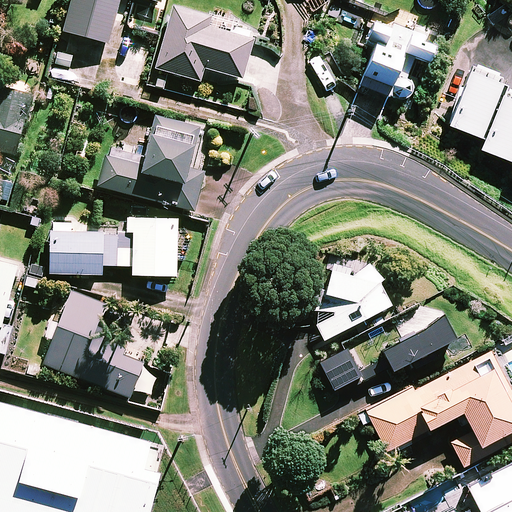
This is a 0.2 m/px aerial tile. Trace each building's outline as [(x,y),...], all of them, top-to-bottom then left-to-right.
[(72,0),(63,32),(107,45),(119,0),(147,0),(159,3),(159,0),(72,0)] [(228,26),(232,12),(213,6),(210,18),(173,7),(155,70),(200,83),(203,69),(241,80),(253,41),(248,39),(250,32),(228,26)] [(358,86),(409,107),(421,78),(408,73),(413,61),(425,66),(433,47),(422,43),(424,38),(391,25),(389,30),(373,23),(364,45),(373,49),(358,86)] [(511,104),(499,99),(506,80),(458,61),(449,85),(461,89),(446,127),(482,142),(478,152),(511,165),(511,169),(509,176),(511,176),(511,104)] [(0,150),(15,154),(30,96),(27,95),(30,84),(12,79),(9,91),(0,88),(0,150)] [(188,167),(195,138),(161,130),(153,128),(145,158),(108,149),(98,186),(194,210),(204,171),(188,167)] [(41,196),(23,194),(20,212),(38,215),(41,196)] [(131,276),(177,277),(179,218),(122,217),(122,232),(98,231),(99,223),(50,221),(48,273),(103,275),(104,266),(131,267),(131,276)] [(391,304),(380,285),(385,279),(370,264),(334,256),(327,288),(313,285),(308,311),(322,340),(391,304)] [(0,331),(18,264),(0,258),(0,331)] [(105,303),(72,290),(43,363),(129,397),(133,387),(149,394),(157,374),(141,368),(144,362),(91,341),(105,303)] [(359,371),(346,346),(319,359),(334,389),(357,377),(361,383),(391,367),(392,370),(453,338),(435,304),(396,325),(403,339),(382,350),(385,357),(359,371)] [(410,389),(359,416),(364,426),(371,423),(386,451),(463,412),(472,431),(451,442),(465,468),(511,443),(511,391),(491,351),(412,391),(410,389)] [(511,511),(511,462),(467,485),(481,511),(456,511),(449,498),(422,511),(406,511),(406,510),(402,511),(511,511)]
